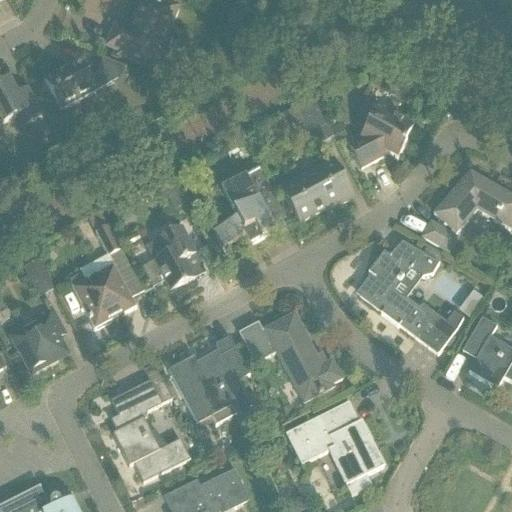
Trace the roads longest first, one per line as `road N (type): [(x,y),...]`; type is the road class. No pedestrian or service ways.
road 1 (residential): [(110,511),(62,411),(66,389),(298,269)]
road 2 (residential): [(298,269),(407,195),(451,137),(471,134),(511,159)]
road 3 (residential): [(447,407),(333,325),(298,269)]
